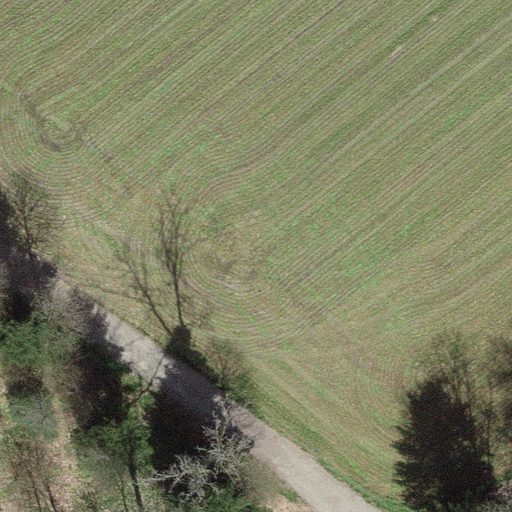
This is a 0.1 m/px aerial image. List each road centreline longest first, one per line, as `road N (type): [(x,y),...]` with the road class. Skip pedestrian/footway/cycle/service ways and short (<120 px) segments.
road 1 (track): [(0,275),(341,511)]
road 2 (track): [(361,511),(511,458)]
